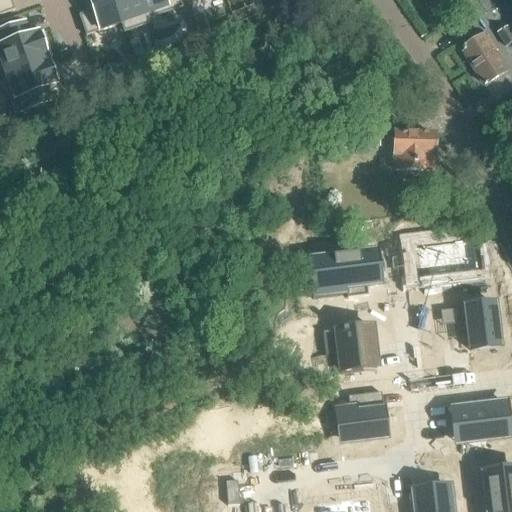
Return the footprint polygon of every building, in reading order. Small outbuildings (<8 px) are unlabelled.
[(0,0),(0,14),(14,10),(10,0),(0,0)] [(87,0),(92,11),(78,16),(85,36),(99,32),(121,24),(112,0),(87,0)] [(138,0),(112,0),(121,24),(124,33),(147,25),(145,20),(138,0)] [(138,0),(145,20),(181,8),(178,0),(138,0)] [(252,5),(242,9),(245,20),(256,15),(252,5)] [(205,21),(195,25),(198,34),(208,30),(205,21)] [(511,23),(496,34),(505,49),(511,44),(511,23)] [(19,25),(0,31),(0,75),(46,60),(51,58),(41,32),(24,38),(19,25)] [(464,52),(463,53),(483,86),(485,85),(507,71),(495,52),(498,51),(488,35),(463,50),(464,52)] [(143,54),(133,58),(136,67),(146,64),(143,54)] [(46,60),(0,75),(0,76),(14,115),(47,104),(42,90),(55,86),(54,82),(58,81),(52,64),(48,65),(46,60)] [(360,133),(361,133),(382,133),(382,122),(381,122),(381,112),(363,112),(363,122),(360,122),(360,133)] [(360,148),(361,134),(342,133),(342,134),(337,134),(337,145),(342,145),(342,148),(360,148)] [(362,148),(380,148),(380,135),(362,134),(362,148)] [(434,136),(392,135),(391,171),(432,172),(433,160),(434,136)] [(475,240),(417,247),(420,269),(428,268),(429,277),(446,275),(446,276),(457,274),(457,273),(478,271),(475,240)] [(372,252),(307,260),(311,299),(346,294),(346,299),(367,296),(365,286),(376,284),(372,252)] [(464,309),(452,311),(454,325),(466,324),(470,352),(500,348),(494,305),(464,308),(464,309)] [(367,328),(318,334),(320,357),(333,355),(336,373),(372,368),(367,328)] [(348,407),(339,408),(343,443),(386,437),(381,394),(347,398),(348,407)] [(468,408),(452,410),(457,445),(508,438),(504,403),(484,406),(485,408),(468,410),(468,408)] [(511,511),(511,471),(484,475),(488,511),(511,511)] [(450,511),(448,487),(413,492),(415,511),(450,511)] [(341,507),(319,510),(318,511),(371,511),(370,503),(351,506),(351,504),(350,504),(350,505),(342,506),(342,505),(341,505),(341,507)]
